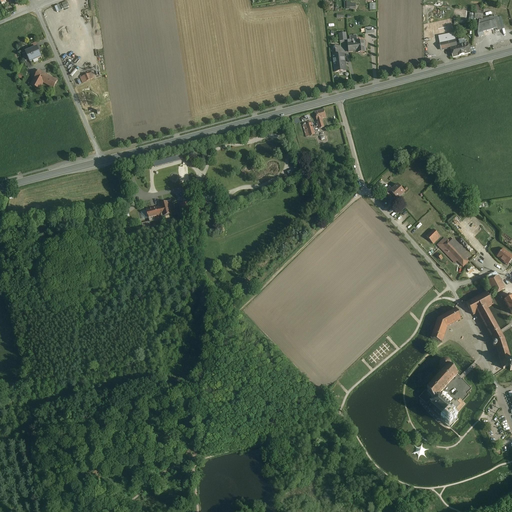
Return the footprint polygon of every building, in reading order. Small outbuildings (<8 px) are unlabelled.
[(489,18),(479,20),(477,34),(496,29),(496,26),(497,26),(496,23),(495,23),(495,21),(490,22),(489,18)] [(468,43),(456,46),(455,40),(447,42),(440,44),(441,50),(450,49),(452,58),(470,53),(468,43)] [(348,44),(347,44),(348,52),(357,51),(357,53),(365,52),(364,42),(357,43),(348,44)] [(37,48),(26,53),(29,60),(30,62),(41,58),(37,48)] [(95,68),(92,57),(88,58),(86,50),(77,53),(82,71),(95,68)] [(339,56),(332,56),(334,72),(346,71),(344,55),(339,56)] [(47,76),(38,71),(34,78),(43,83),(47,76)] [(91,73),(80,78),(83,83),(94,78),(91,73)] [(57,81),(47,76),(43,83),(53,88),(57,81)] [(34,78),(30,86),(39,90),(43,83),(34,78)] [(323,110),(315,112),(318,124),(322,122),(324,122),(323,118),(325,118),(323,110)] [(153,166),(181,160),(181,155),(152,161),(153,166)] [(397,185),(391,190),(388,187),(383,191),(390,198),(392,196),(393,197),(393,196),(397,200),(404,193),(397,185)] [(192,201),(181,204),(183,213),(195,210),(192,201)] [(161,208),(158,209),(160,214),(162,214),(163,215),(164,214),(164,215),(167,215),(169,214),(171,214),(168,203),(165,203),(165,202),(162,202),(162,204),(160,205),(161,208)] [(158,207),(146,210),(149,221),(161,219),(160,214),(158,209),(158,207)] [(151,228),(149,221),(141,224),(143,230),(151,228)] [(440,237),(433,230),(426,237),(433,244),(440,237)] [(449,242),(445,238),(437,246),(454,264),(458,262),(461,265),(466,260),(470,256),(453,239),(449,242)] [(511,259),(511,255),(503,249),(497,258),(507,266),(511,259)] [(466,260),(461,265),(463,268),(469,263),(466,260)] [(496,272),(485,278),(487,282),(498,276),(496,272)] [(498,276),(487,282),(494,295),(505,289),(498,276)] [(493,305),(486,292),(468,303),(466,304),(473,316),(478,313),(492,338),(495,343),(503,370),(509,366),(509,367),(510,371),(511,370),(511,361),(511,362),(504,339),(500,332),(487,308),(493,305)] [(438,319),(431,339),(442,343),(447,327),(461,319),(456,309),(455,310),(438,319)] [(446,360),(444,360),(442,361),(440,363),(440,365),(440,368),(441,369),(443,371),(426,390),(427,391),(426,390),(420,396),(418,398),(420,399),(427,405),(428,403),(430,401),(431,402),(430,403),(434,406),(443,414),(444,415),(444,416),(444,417),(445,417),(442,420),(449,426),(455,419),(451,415),(461,405),(456,400),(455,402),(453,400),(449,404),(446,401),(440,395),(454,379),(458,375),(450,367),(451,364),(450,362),(448,361),(446,360)]
